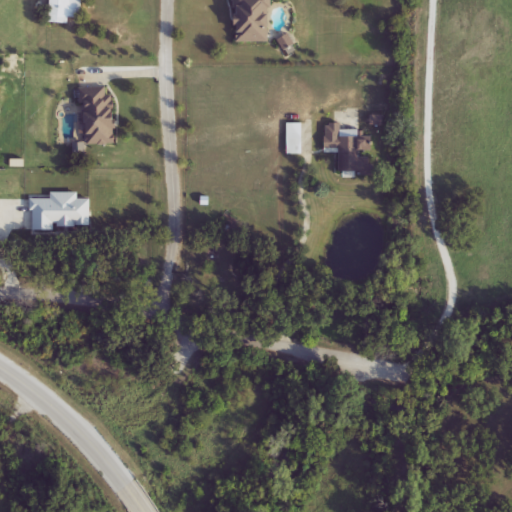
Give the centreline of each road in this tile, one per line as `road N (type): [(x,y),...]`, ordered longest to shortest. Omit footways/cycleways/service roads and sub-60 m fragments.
road 1 (residential): [(169,0),(176,233),(163,317),(0,289)]
road 2 (residential): [(401,373),(163,317)]
road 3 (tertiary): [(140,511),(81,430),(0,363)]
